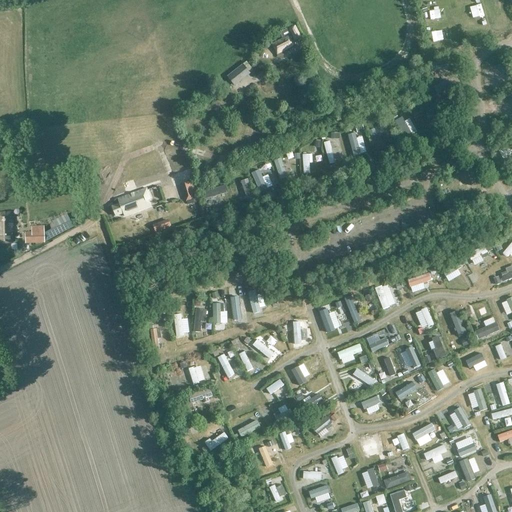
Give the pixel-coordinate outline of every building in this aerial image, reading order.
[(272,45),(277,55),(293,46),(292,43),(301,38),(295,28),(290,31),(289,28),(282,32),(281,35),(283,39),(272,45)] [(431,30),(432,44),(444,43),(443,29),(431,30)] [(492,84),(505,80),(500,63),(486,67),(492,84)] [(227,77),(234,87),(250,74),(243,65),(227,77)] [(511,94),(497,96),(499,112),(511,110),(511,94)] [(436,110),(426,111),(427,123),(437,118),(436,110)] [(358,148),(364,139),(357,135),(352,144),(358,148)] [(328,139),(320,144),(330,163),(338,159),(328,139)] [(508,154),(503,144),(493,149),(498,159),(508,154)] [(302,162),(311,162),(310,153),(302,153),(302,162)] [(301,163),(302,174),(311,173),(311,162),(301,163)] [(277,165),(280,180),(287,179),(284,163),(277,165)] [(226,181),(230,198),(237,197),(233,179),(226,181)] [(181,186),(186,202),(193,200),(188,182),(181,184),(181,186)] [(123,214),(124,216),(149,206),(146,199),(149,198),(145,188),(116,200),(118,204),(111,207),(115,217),(123,214)] [(12,213),(0,213),(0,243),(11,243),(11,233),(13,233),(12,213)] [(25,244),(46,243),(44,232),(25,232),(25,244)] [(511,235),(500,250),(506,256),(511,248),(511,235)] [(467,249),(471,263),(481,260),(479,252),(485,251),(483,245),(467,249)] [(480,254),(482,260),(489,257),(487,252),(480,254)] [(511,261),(502,265),(504,271),(498,273),(501,281),(511,277),(511,261)] [(462,282),(467,276),(452,264),(448,271),(462,282)] [(473,280),(478,275),(472,269),(467,274),(473,280)] [(417,272),(404,277),(409,290),(421,285),(417,272)] [(387,282),(374,285),(380,307),(393,304),(387,282)] [(235,293),(229,293),(231,322),(238,321),(237,312),(243,312),(242,303),(235,304),(235,293)] [(499,299),(505,312),(511,308),(511,295),(511,294),(499,299)] [(425,325),(431,323),(425,305),(418,307),(425,325)] [(205,328),(204,306),(193,307),(194,321),(198,321),(198,329),(205,328)] [(456,307),(448,309),(456,331),(464,329),(456,307)] [(306,319),(292,319),(292,344),(302,344),(302,332),(306,332),(306,319)] [(418,333),(424,330),(421,324),(415,326),(418,333)] [(474,329),(475,337),(487,335),(486,331),(496,330),(495,325),(474,329)] [(380,338),(372,340),(375,347),(390,342),(384,327),(377,330),(380,338)] [(268,335),(264,340),(269,345),(273,340),(268,335)] [(428,337),(431,350),(441,348),(438,335),(428,337)] [(255,336),(249,343),(268,358),(271,354),(277,358),(279,356),(255,336)] [(352,354),(361,350),(357,341),(335,350),(340,362),(353,357),(352,354)] [(499,342),(493,344),(499,359),(504,357),(499,342)] [(482,362),(487,360),(482,347),(464,355),(470,370),(477,367),(474,358),(480,356),(482,362)] [(236,351),(244,371),(251,368),(243,349),(236,351)] [(214,355),(225,377),(233,373),(222,351),(214,355)] [(295,380),(314,371),(308,358),(289,367),(295,380)] [(207,378),(204,363),(188,367),(191,382),(207,378)] [(443,388),(442,384),(447,382),(441,365),(427,370),(434,391),(443,388)] [(337,371),(339,378),(356,374),(359,385),(372,382),(369,370),(358,373),(357,368),(350,369),(349,368),(337,371)] [(279,378),(263,386),(267,394),(283,387),(279,378)] [(393,387),(397,397),(417,389),(413,379),(393,387)] [(496,389),(492,390),(496,402),(499,401),(499,402),(505,400),(499,379),(493,381),(496,389)] [(479,386),(473,387),(479,411),(485,409),(479,386)] [(318,391),(304,394),(302,387),(295,389),(299,406),(321,401),(318,391)] [(207,402),(207,396),(209,396),(209,388),(195,388),(196,403),(207,402)] [(472,390),(465,392),(471,408),(477,406),(472,390)] [(365,411),(381,400),(377,394),(360,405),(365,411)] [(489,410),(490,425),(501,423),(500,416),(511,415),(510,408),(489,410)] [(327,415),(332,420),(337,416),(333,410),(327,415)] [(447,422),(443,412),(437,415),(442,425),(447,422)] [(311,422),(317,434),(333,427),(327,415),(311,422)] [(430,438),(427,433),(434,430),(430,420),(410,430),(417,444),(430,438)] [(447,433),(464,429),(462,421),(445,425),(447,433)] [(498,441),(511,436),(511,426),(495,433),(498,441)] [(381,435),(386,446),(401,440),(397,428),(381,435)] [(279,433),(283,450),(289,448),(287,441),(292,440),(289,431),(279,433)] [(361,451),(379,446),(376,432),(358,437),(361,451)] [(457,440),(460,445),(455,447),(457,454),(478,446),(475,439),(470,442),(467,436),(457,440)] [(272,470),(271,442),(261,443),(262,471),(272,470)] [(442,443),(421,450),(424,459),(445,452),(442,443)] [(341,451),(328,456),(335,473),(348,468),(341,451)] [(472,455),(458,460),(465,477),(478,471),(472,455)] [(301,468),(301,479),(319,479),(320,469),(301,468)] [(423,471),(425,478),(433,474),(431,468),(423,471)] [(438,483),(455,475),(452,469),(435,476),(438,483)] [(386,487),(408,478),(405,470),(383,478),(386,487)] [(274,502),(281,499),(272,482),(265,486),(274,502)] [(307,492),(311,501),(329,493),(325,484),(307,492)] [(411,508),(408,489),(389,493),(393,511),(411,508)] [(380,492),(375,494),(379,503),(384,501),(380,492)] [(363,511),(372,511),(367,498),(360,501),(363,511)] [(473,505),(476,511),(486,511),(482,501),(473,505)] [(344,507),(345,511),(356,511),(356,510),(357,510),(355,503),(344,507)]
